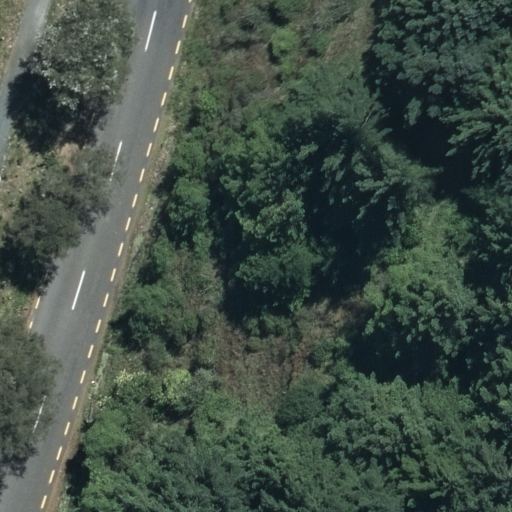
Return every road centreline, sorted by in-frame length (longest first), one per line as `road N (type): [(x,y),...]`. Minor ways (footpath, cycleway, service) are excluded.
road 1 (unclassified): [(6,511),(78,296),(158,0)]
road 2 (track): [(0,128),(52,0)]
